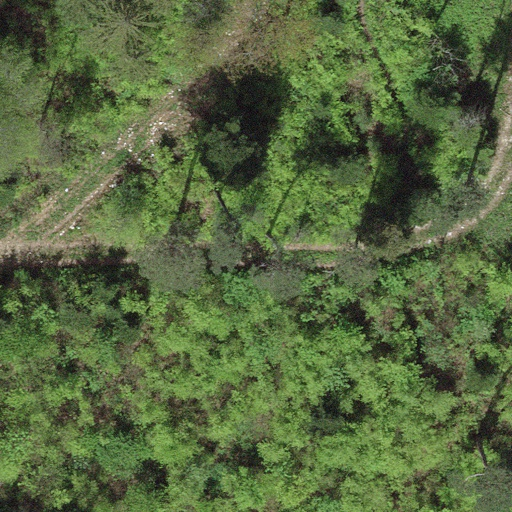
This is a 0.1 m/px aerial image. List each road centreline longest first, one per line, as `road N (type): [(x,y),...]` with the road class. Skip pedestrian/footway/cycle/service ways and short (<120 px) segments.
road 1 (track): [(227,249),(331,246),(445,217),(483,193),(511,137)]
road 2 (track): [(0,257),(227,249)]
